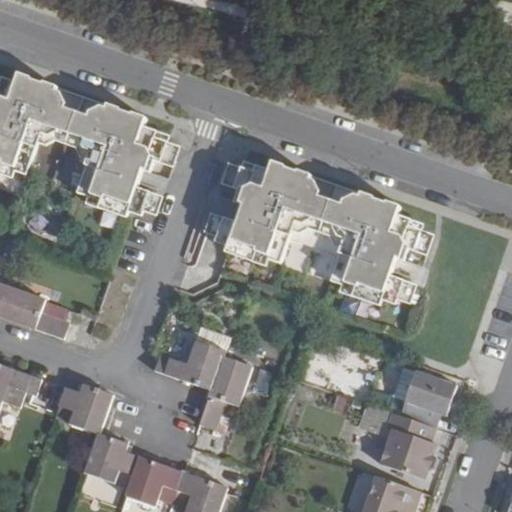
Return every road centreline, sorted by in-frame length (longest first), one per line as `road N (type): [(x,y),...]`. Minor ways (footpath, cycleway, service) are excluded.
road 1 (residential): [(222,102),(511,202)]
road 2 (residential): [(125,382),(222,102)]
road 3 (residential): [(0,25),(222,102)]
road 4 (residential): [(0,339),(125,382)]
road 5 (residential): [(511,393),(465,511)]
